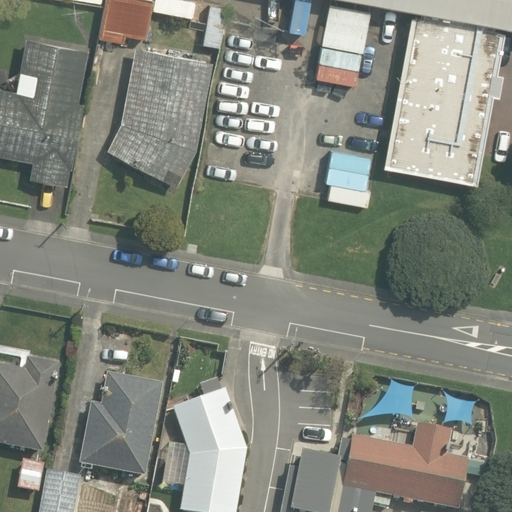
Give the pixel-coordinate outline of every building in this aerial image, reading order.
[(124,34),(145,38),(150,11),(152,0),(104,0),(104,6),(98,37),(123,41),(124,34)] [(511,0),(369,0),(511,26),(511,0)] [(504,31),(411,14),(383,166),(476,183),(492,95),(498,96),(502,74),(496,73),(504,31)] [(0,87),(0,154),(32,161),(29,177),(67,184),(82,102),(77,102),(87,48),(25,37),(16,90),(0,87)] [(176,185),(195,148),(211,60),(134,46),(120,124),(107,149),(176,185)] [(0,360),(0,450),(46,456),(56,367),(0,360)] [(94,416),(83,414),(73,463),(142,477),(160,389),(101,377),(94,416)] [(203,397),(171,408),(172,409),(185,446),(188,455),(183,485),(179,511),(186,511),(235,511),(246,449),(224,389),(221,390),(217,380),(216,378),(198,385),(203,397)] [(342,487),(375,493),(457,510),(467,459),(445,454),(450,430),(416,423),(411,447),(352,436),(351,441),(342,487)] [(371,511),(375,493),(342,487),(351,441),(341,439),(337,456),(302,449),(298,469),(290,509),(294,510),(303,511),(371,511)] [(188,455),(185,446),(168,443),(161,482),(183,485),(188,455)] [(44,463),(22,459),(16,489),(38,493),(44,463)] [(293,511),(294,510),(290,509),(298,469),(289,467),(279,511),(293,511)] [(72,511),(80,476),(45,470),(37,511),(72,511)]
